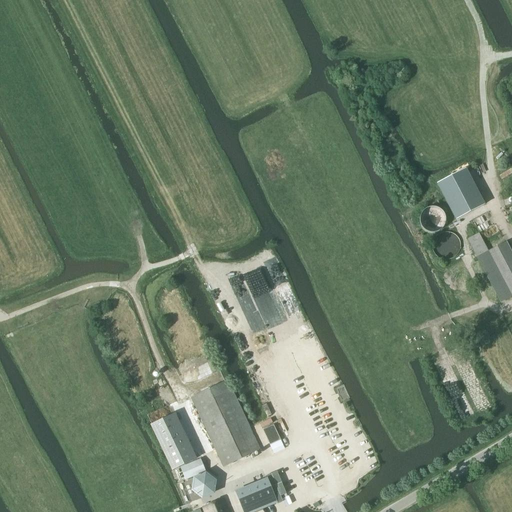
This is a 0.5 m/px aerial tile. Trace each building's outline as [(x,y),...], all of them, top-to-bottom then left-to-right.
[(437,185),(455,220),(484,205),(466,170),(437,185)] [(441,218),(441,215),(440,213),(439,210),(437,208),(435,207),(433,205),(430,205),(427,205),(425,205),(422,206),(420,208),(418,210),(417,212),(416,215),(416,217),(416,220),(417,223),(419,225),(421,227),(423,228),(425,229),(428,229),(431,229),(433,228),(436,227),(438,225),(439,223),(440,221),(441,218)] [(457,247),(458,245),(458,242),(457,240),(456,238),(454,236),(452,234),(450,233),(448,232),(445,232),(443,232),(441,233),(438,234),(437,236),(435,238),(434,240),(434,243),(434,245),(434,248),(435,250),(436,252),(438,254),(440,255),(442,256),(445,256),(447,256),(450,256),(452,255),(454,253),(455,251),(457,249),(457,247)] [(511,253),(506,242),(488,251),(479,233),(467,239),(500,302),(511,295),(511,253)] [(260,449),(256,440),(227,380),(191,397),(224,466),(260,449)] [(173,414),(151,425),(172,470),(195,460),(173,414)] [(280,440),(273,425),(262,430),(269,445),(280,440)] [(183,482),(176,484),(181,497),(185,505),(186,505),(197,500),(202,498),(213,493),(215,482),(205,474),(194,479),(191,480),(184,483),(183,483),(183,482)] [(267,481),(236,494),(243,511),(252,511),(276,502),(267,481)] [(228,511),(223,499),(202,508),(204,511),(228,511)]
